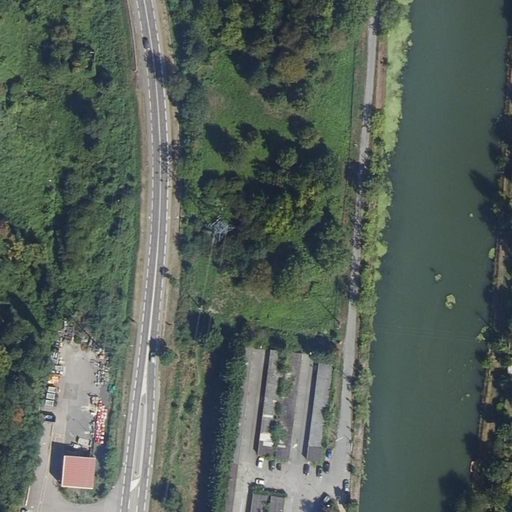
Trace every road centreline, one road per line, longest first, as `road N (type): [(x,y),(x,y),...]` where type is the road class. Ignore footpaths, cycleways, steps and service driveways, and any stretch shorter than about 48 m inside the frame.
road 1 (secondary): [(144,0),(161,184),(146,365)]
road 2 (secondary): [(146,365),(123,511)]
road 3 (secondary): [(140,511),(146,365)]
